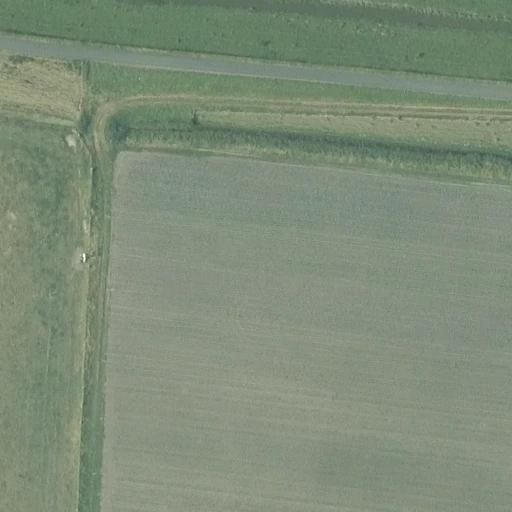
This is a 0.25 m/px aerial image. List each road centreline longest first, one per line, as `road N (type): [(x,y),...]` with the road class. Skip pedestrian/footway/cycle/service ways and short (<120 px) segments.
road 1 (unclassified): [(0,46),(511,99)]
road 2 (track): [(66,165),(101,107),(511,119)]
